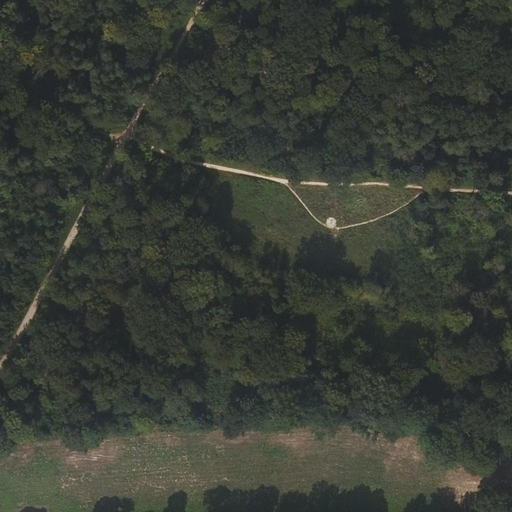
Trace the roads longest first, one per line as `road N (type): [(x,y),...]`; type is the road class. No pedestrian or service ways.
road 1 (track): [(511,192),(259,178),(117,141)]
road 2 (track): [(0,368),(117,141)]
